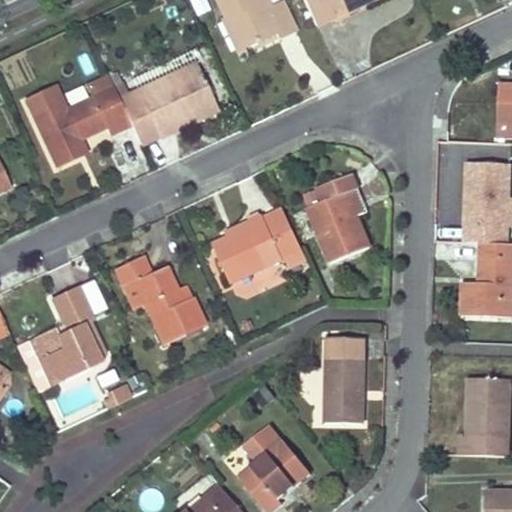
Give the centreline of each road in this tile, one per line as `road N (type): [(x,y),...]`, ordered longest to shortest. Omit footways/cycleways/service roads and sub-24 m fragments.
road 1 (residential): [(371,511),(403,485),(416,332),(412,70)]
road 2 (residential): [(0,261),(412,70)]
